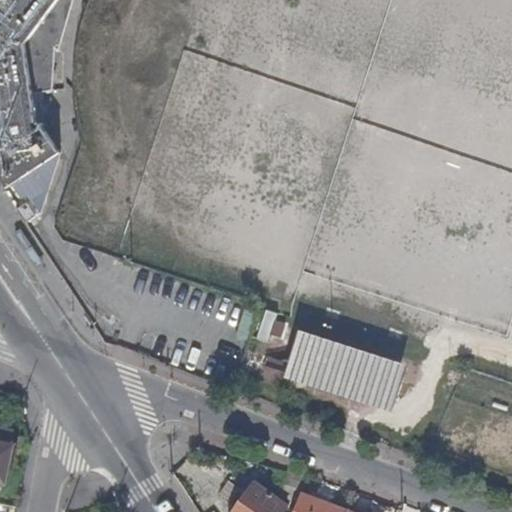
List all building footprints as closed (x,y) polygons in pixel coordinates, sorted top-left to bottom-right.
[(0,0),(0,161),(46,131),(42,125),(39,126),(34,95),(53,92),(56,50),(60,52),(75,0),(0,0)] [(63,156),(46,131),(0,161),(0,176),(10,191),(63,156)] [(27,203),(19,209),(28,223),(36,218),(27,203)] [(254,338),(269,343),(277,315),(263,311),(254,338)] [(408,367),(302,332),(287,380),(393,414),(408,367)] [(392,437),(376,431),(373,441),(388,447),(392,437)] [(10,448),(0,445),(0,487),(1,487),(10,448)] [(286,511),(290,508),(256,483),(235,511),(286,511)] [(348,511),(317,501),(313,511),(312,511),(348,511)]
